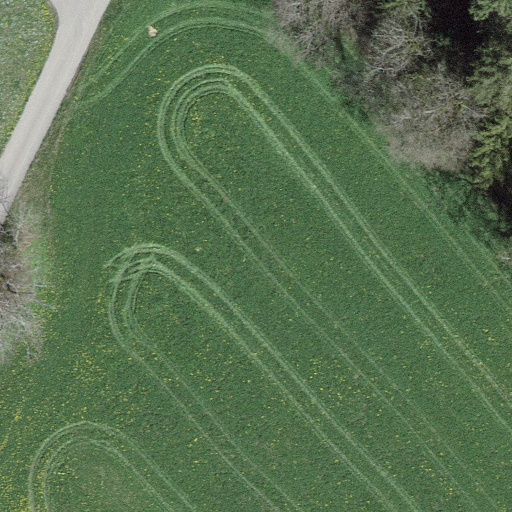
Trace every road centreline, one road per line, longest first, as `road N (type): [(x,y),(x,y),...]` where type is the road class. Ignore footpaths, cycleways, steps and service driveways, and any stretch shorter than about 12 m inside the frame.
road 1 (track): [(309,0),(511,222)]
road 2 (unclassified): [(92,0),(0,196)]
